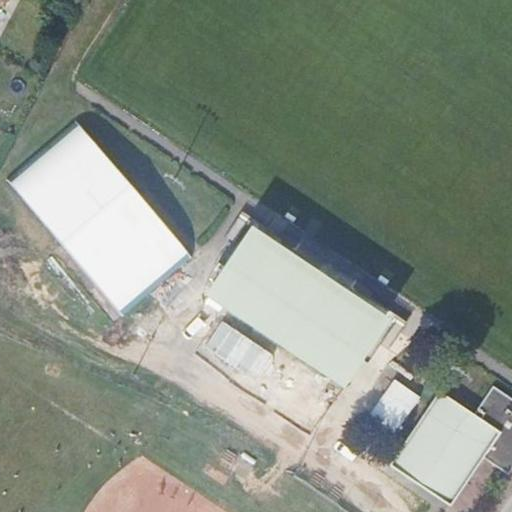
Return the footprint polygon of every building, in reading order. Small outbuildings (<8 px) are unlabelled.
[(192,258),(75,121),(6,179),(123,317),(192,258)] [(240,247),(254,226),(248,221),(234,242),(240,247)] [(359,281),(298,241),(294,247),(289,255),(297,260),(299,256),(352,291),(354,288),(359,281)] [(383,342),(397,321),(390,316),(376,337),(383,342)] [(511,399),(493,386),(473,415),(439,391),(389,466),(450,507),(483,458),(509,475),(511,470),(511,399)] [(267,465),(224,437),(219,444),(262,473),(267,465)]
